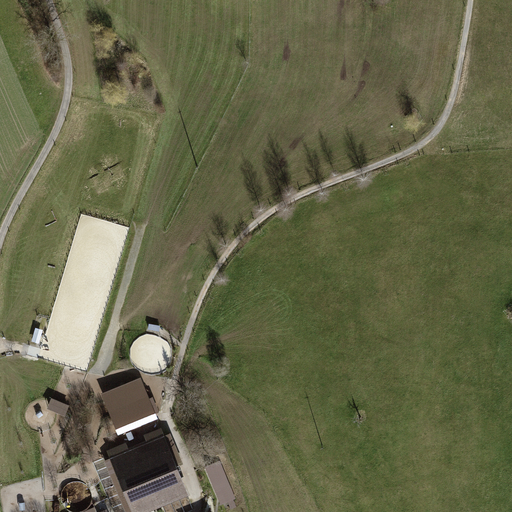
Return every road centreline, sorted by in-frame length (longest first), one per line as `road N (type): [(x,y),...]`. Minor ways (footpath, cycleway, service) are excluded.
road 1 (track): [(470,0),(455,89),(438,128),(405,153),(283,203),(236,241),(212,275),(194,311),(165,421),(199,502),(194,511)]
road 2 (unclassified): [(50,0),(69,71),(63,115),(0,237)]
